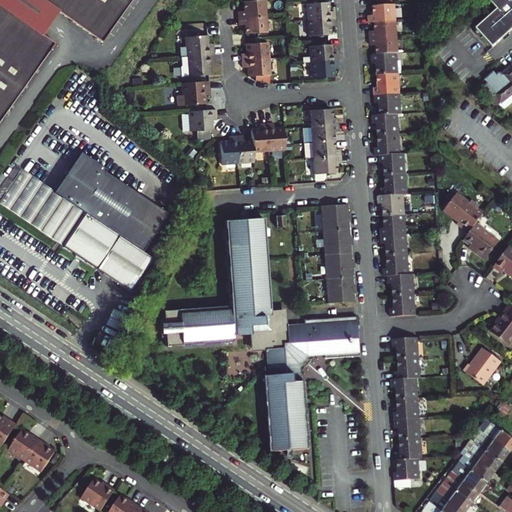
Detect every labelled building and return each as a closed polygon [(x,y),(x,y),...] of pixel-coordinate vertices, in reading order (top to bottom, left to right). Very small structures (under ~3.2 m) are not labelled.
[(40,0),(0,0),(0,4),(43,36),(60,14),(40,0)] [(40,0),(60,14),(73,24),(104,47),(138,0),(40,0)] [(511,0),(488,0),(497,9),(475,28),(492,47),(511,29),(511,0)] [(235,12),(236,19),(265,16),(263,1),(241,3),(241,12),(235,12)] [(301,20),(329,17),(329,11),(323,11),(322,2),(300,3),(301,20)] [(372,23),(396,21),(395,3),(372,5),(373,16),(366,16),(367,23),(372,23)] [(0,124),(57,46),(43,36),(0,4),(0,124)] [(473,14),(462,24),(467,30),(478,20),(473,14)] [(243,25),(244,34),(266,32),(265,16),(236,19),(237,26),(243,25)] [(329,17),(301,20),(302,35),(324,33),(324,23),(329,23),(329,17)] [(368,39),(397,37),(396,21),(372,23),(373,33),(367,33),(368,39)] [(177,47),(178,57),(213,54),(212,47),(206,48),(206,44),(205,35),(182,37),(183,46),(177,47)] [(373,46),(374,55),(395,53),(397,53),(397,37),(368,39),(368,46),(373,46)] [(240,54),(240,61),(269,58),(267,43),(245,45),(245,54),(240,54)] [(331,54),(325,55),(325,45),(303,47),(304,63),(332,61),(331,54)] [(390,289),(391,308),(387,309),(388,317),(415,315),(415,306),(410,307),(409,287),(413,287),(412,276),(408,276),(407,265),(404,266),(403,246),(406,246),(405,225),(401,225),(400,205),(403,205),(402,194),(406,194),(405,184),(402,184),(400,164),(404,164),(403,153),(399,153),(398,143),(394,143),(393,124),(396,124),(396,113),(397,113),(396,102),(399,102),(397,82),(395,82),(394,73),(400,72),(399,63),(396,63),(395,53),(374,55),(370,55),(370,65),(374,64),(375,84),(372,84),(372,94),(373,104),(377,104),(377,114),(370,115),(371,125),(374,125),(375,144),(372,145),(373,155),(377,155),(378,166),(382,165),(383,185),(379,186),(380,196),(376,196),(377,206),(381,206),(382,216),(382,217),(382,226),(378,226),(380,248),(384,247),(384,255),(385,267),(381,267),(382,278),(385,278),(386,289),(390,289)] [(213,54),(178,57),(179,64),(178,66),(179,76),(209,73),(208,65),(207,61),(213,60),(213,54)] [(271,74),(269,58),(240,61),(241,68),(247,68),(248,77),(271,74)] [(332,61),(304,63),(305,78),(327,77),(326,68),(332,67),(332,61)] [(511,64),(502,74),(501,72),(497,76),(494,72),(486,80),(488,83),(485,86),(493,95),(489,99),(496,107),(511,93),(511,64)] [(180,83),(181,95),(176,96),(177,106),(203,104),(202,95),(205,94),(209,94),(207,80),(180,83)] [(214,109),(186,112),(188,132),(195,131),(208,130),(211,130),(210,120),(209,116),(215,116),(214,109)] [(306,111),(307,126),(335,124),(335,117),(329,118),(328,110),(306,111)] [(263,125),(266,153),(284,152),(282,129),(272,130),(271,124),(263,125)] [(307,126),(309,142),(331,140),(330,131),(336,130),(335,124),(307,126)] [(248,142),(249,154),(266,153),(263,125),(256,125),(257,131),(247,132),(248,142)] [(307,126),(299,126),(300,143),(309,142),(307,126)] [(208,130),(195,131),(195,140),(209,139),(208,130)] [(232,137),(235,165),(250,164),(249,154),(248,142),(239,142),(239,136),(232,137)] [(216,144),(218,166),(235,165),(232,137),(226,137),(226,143),(216,144)] [(331,140),(309,142),(300,143),(302,159),(310,158),(338,156),(338,150),(332,150),(331,140)] [(84,216),(141,257),(167,219),(106,176),(108,174),(80,155),(53,195),(84,216)] [(310,158),(311,174),(312,181),(321,181),(323,178),(322,173),(334,172),(333,163),(339,163),(338,156),(310,158)] [(0,205),(0,208),(26,226),(61,251),(84,216),(53,195),(22,173),(0,205)] [(468,233),(475,224),(484,212),(478,208),(480,205),(472,199),(470,201),(457,192),(449,203),(445,209),(444,211),(458,221),(456,224),(468,233)] [(330,277),(327,277),(328,293),(331,293),(332,302),(353,300),(352,292),(355,292),(354,284),(350,285),(349,281),(351,278),(351,273),(348,271),(348,267),(352,267),(352,259),(349,260),(348,244),(351,243),(350,236),(346,236),(345,233),(347,230),(347,227),(346,225),(344,223),(344,219),(349,219),(348,211),(345,211),(344,203),(320,205),(322,221),(325,221),(326,229),(322,229),(324,246),(327,245),(328,253),(325,253),(326,269),(329,269),(330,277)] [(283,215),(274,216),(275,228),(284,227),(283,215)] [(141,257),(84,216),(61,251),(78,262),(129,297),(152,264),(141,257)] [(324,360),(360,358),(359,345),(357,319),(345,320),(305,323),(305,327),(284,329),(283,317),(262,319),(261,315),(270,314),(261,219),(222,222),(230,307),(163,314),(167,349),(233,343),(232,337),(249,336),(250,347),(254,351),(267,350),(269,376),(265,376),(271,442),(272,452),(311,449),(305,385),(305,382),(301,382),(300,366),(301,366),(303,367),(308,360),(306,359),(307,358),(323,356),(324,356),(324,360)] [(498,241),(475,224),(468,233),(463,239),(469,244),(476,249),(474,252),(484,260),(498,241)] [(469,244),(467,247),(474,252),(476,249),(469,244)] [(511,249),(508,246),(493,267),(502,273),(503,271),(511,277),(511,249)] [(500,320),(491,332),(508,345),(511,340),(511,308),(509,306),(504,312),(504,313),(503,313),(499,319),(500,320)] [(416,367),(414,347),(418,347),(418,336),(390,338),(391,349),(396,349),(397,369),(393,369),(394,379),(390,379),(391,390),(394,389),(396,409),(392,409),(393,429),(397,429),(399,449),(395,449),(396,469),(393,469),(393,479),(408,478),(419,477),(418,467),(415,467),(414,457),(422,457),(421,447),(417,447),(415,427),(420,427),(418,407),(414,408),(413,388),(417,388),(416,377),(421,377),(420,367),(416,367)] [(468,365),(463,372),(483,386),(501,362),(482,349),(469,365),(468,365)] [(6,420),(3,418),(0,415),(0,445),(1,446),(17,423),(8,417),(6,420)] [(478,429),(481,432),(509,452),(511,448),(511,438),(486,419),(478,429)] [(10,447),(26,458),(40,438),(32,433),(31,434),(23,428),(10,447)] [(481,432),(474,442),(502,462),(509,452),(481,432)] [(40,438),(26,458),(42,469),(55,451),(45,444),(46,442),(40,438)] [(471,440),(463,450),(494,472),(502,462),(474,442),(471,440)] [(463,456),(459,462),(487,483),(494,472),(463,450),(460,454),(463,456)] [(459,462),(452,472),(480,492),(487,483),(459,462)] [(452,472),(444,482),(472,502),(478,494),(480,492),(452,472)] [(83,496),(102,509),(116,487),(109,483),(107,486),(103,483),(95,478),(83,496)] [(393,479),(394,486),(408,485),(408,478),(393,479)] [(464,511),(472,502),(444,482),(437,492),(464,511)] [(10,494),(5,490),(0,486),(0,503),(2,500),(5,502),(10,494)] [(464,511),(437,492),(429,502),(442,511),(464,511)] [(110,511),(133,511),(139,503),(133,499),(131,501),(128,499),(122,495),(110,511)] [(511,511),(511,501),(506,497),(499,507),(506,511),(511,511)] [(442,511),(429,502),(422,511),(421,511),(442,511)] [(139,503),(133,511),(146,511),(145,511),(147,508),(139,503)]
